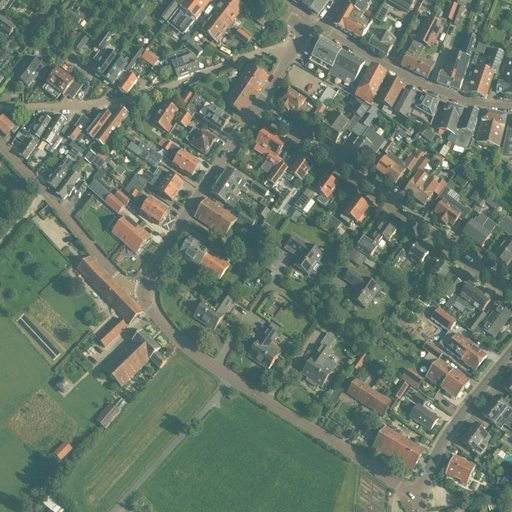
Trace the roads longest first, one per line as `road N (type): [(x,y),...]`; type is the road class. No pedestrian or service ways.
road 1 (secondary): [(143,292),(182,346),(414,500)]
road 2 (unclassified): [(511,295),(259,107)]
road 3 (residential): [(0,108),(151,93),(297,45)]
road 4 (secondary): [(143,292),(184,212),(259,107)]
road 5 (residential): [(319,29),(434,92),(511,110)]
road 6 (residential): [(0,144),(126,287),(143,292)]
road 7 (unknown): [(234,380),(112,511)]
road 8 (tertiary): [(414,500),(470,399),(511,353)]
